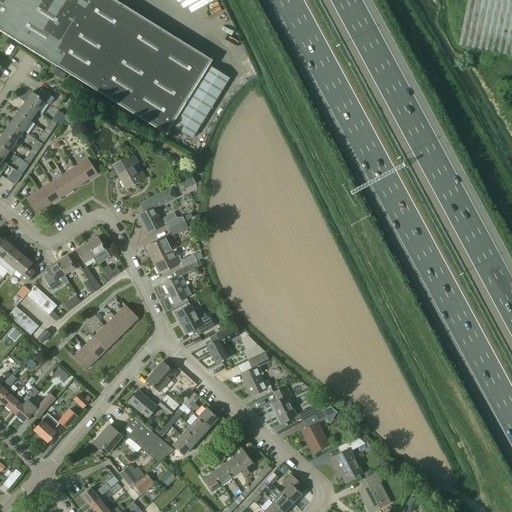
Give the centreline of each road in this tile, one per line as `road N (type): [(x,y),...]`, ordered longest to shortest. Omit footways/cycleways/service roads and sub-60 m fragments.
road 1 (motorway): [(286,0),(511,419)]
road 2 (motorway): [(511,307),(346,0)]
road 3 (residential): [(164,332),(112,219),(95,217),(52,241),(33,236),(0,206)]
road 4 (residential): [(312,511),(321,498),(316,480),(164,332)]
road 5 (residential): [(39,475),(164,332)]
